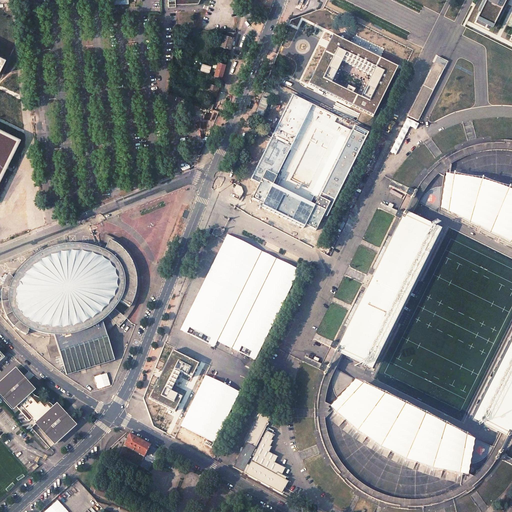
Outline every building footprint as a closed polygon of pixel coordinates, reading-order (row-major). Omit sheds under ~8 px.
[(484,0),(477,18),(496,27),(508,0),(484,0)] [(222,34),(219,45),(230,48),(233,38),(222,34)] [(308,83),(373,115),(397,67),(332,35),(308,83)] [(437,57),(408,116),(418,121),(447,62),(437,57)] [(225,64),(218,62),(214,75),(221,77),(225,64)] [(199,71),(208,73),(210,66),(201,64),(199,71)] [(219,84),(209,81),(205,93),(216,96),(219,84)] [(278,176),(311,110),(314,104),(292,94),(250,178),(259,182),(251,198),(316,230),(366,131),(354,125),(351,130),(318,196),(314,204),(274,185),(278,176)] [(212,108),(213,104),(202,100),(200,104),(212,108)] [(0,179),(20,140),(0,130),(0,179)] [(444,167),(451,163),(467,154),(482,150),(501,149),(511,150),(511,142),(503,142),(489,142),(476,144),(456,151),(436,164),(417,185),(408,203),(404,212),(412,216),(416,207),(419,201),(426,186),(436,175),(444,167)] [(419,201),(443,214),(447,191),(449,175),(451,166),(451,163),(444,167),(436,175),(426,186),(419,201)] [(466,169),(451,166),(449,175),(447,191),(443,214),(457,221),(477,231),(496,240),(511,248),(511,184),(498,179),(494,178),(471,170),(466,169)] [(367,182),(358,178),(328,242),(336,246),(367,182)] [(236,185),(234,190),(236,194),(239,196),(240,197),(243,192),(241,187),(236,185)] [(412,216),(404,212),(335,351),(343,355),(364,366),(433,226),(412,216)] [(219,228),(214,230),(212,234),(217,236),(221,235),(224,230),(223,230),(219,228)] [(60,356),(66,374),(114,359),(105,333),(116,324),(119,326),(126,318),(130,314),(139,297),(140,278),(134,257),(122,243),(104,233),(103,241),(107,243),(105,246),(104,249),(97,246),(86,242),(71,241),(65,242),(59,243),(44,248),(37,252),(31,255),(22,262),(14,272),(10,277),(7,275),(1,290),(1,301),(3,310),(11,324),(26,334),(27,331),(50,337),(47,347),(50,358),(60,356)] [(298,270),(226,235),(180,329),(253,360),(298,270)] [(175,351),(179,339),(171,337),(168,348),(175,351)] [(198,363),(172,350),(160,375),(148,400),(174,412),(182,396),(171,391),(181,371),(191,376),(198,363)] [(339,365),(343,355),(335,351),(330,361),(325,370),(317,395),(317,419),(321,439),(323,446),(327,455),(340,474),(358,489),(378,500),(395,504),(413,506),(430,506),(450,500),(466,491),(482,478),(495,462),(503,446),(508,436),(504,435),(499,432),(495,442),(492,446),(484,461),(472,476),(466,482),(460,485),(444,494),(429,498),(410,500),(393,497),(379,493),(367,487),(356,480),(346,471),(338,460),(331,449),(327,435),(323,420),(323,412),(323,404),(327,389),(337,369),(339,365)] [(508,436),(511,427),(511,354),(478,422),(499,432),(504,435),(508,436)] [(323,420),(327,417),(360,381),(337,369),(327,389),(323,404),(323,412),(323,420)] [(15,370),(0,383),(0,392),(17,412),(20,410),(29,421),(32,418),(55,444),(75,425),(68,417),(65,420),(63,417),(61,415),(63,413),(56,405),(54,407),(50,403),(40,399),(37,398),(32,392),(34,390),(26,382),(24,384),(20,379),(22,377),(15,370)] [(106,372),(93,376),(97,388),(109,385),(106,372)] [(237,392),(204,375),(179,426),(213,444),(237,392)] [(467,434),(360,381),(327,417),(338,427),(342,429),(362,443),(366,446),(387,457),(391,460),(414,469),(441,478),(447,480),(460,483),(467,434)] [(270,417),(260,412),(243,447),(240,446),(239,451),(239,452),(240,453),(233,467),(243,472),(243,471),(244,469),(264,428),(270,417)] [(267,429),(264,428),(244,469),(243,471),(245,473),(244,473),(281,493),(287,481),(286,480),(287,478),(281,475),(284,468),(274,462),(277,457),(268,452),(271,447),(269,446),(272,441),(271,440),(272,436),(273,437),(274,435),(271,434),(273,431),(268,428),(267,429)] [(162,452),(129,434),(127,439),(125,438),(124,440),(126,441),(120,455),(121,456),(118,462),(136,471),(139,466),(145,469),(149,471),(153,462),(156,463),(162,452)] [(492,446),(467,434),(460,483),(460,485),(466,482),(472,476),(484,461),(492,446)] [(116,488),(98,482),(94,493),(112,499),(116,488)]
